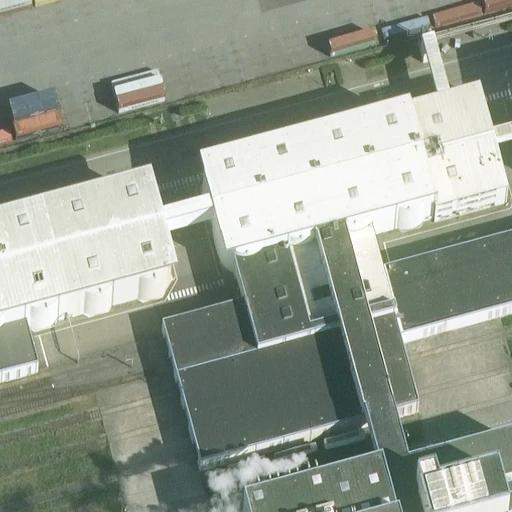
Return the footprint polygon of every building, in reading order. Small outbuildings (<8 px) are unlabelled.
[(316,5),(330,2),(329,0),(292,0),(282,2),(287,28),(319,21),(316,5)] [(278,8),(230,15),(235,49),(283,42),(278,8)] [(225,21),(178,31),(185,63),(232,53),(225,21)] [(171,34),(127,47),(133,67),(177,54),(171,34)] [(73,66),(0,82),(0,118),(80,101),(73,66)] [(511,242),(380,278),(370,241),(505,204),(476,98),(441,107),(204,172),(242,310),(161,332),(165,349),(170,367),(177,393),(184,419),(194,454),(199,472),(417,413),(412,395),(402,360),(398,345),(511,314),(511,242)] [(511,114),(486,122),(490,137),(511,131),(511,114)] [(0,383),(36,374),(26,335),(175,294),(145,188),(0,227),(0,383)] [(511,511),(511,448),(277,511),(511,511)]
